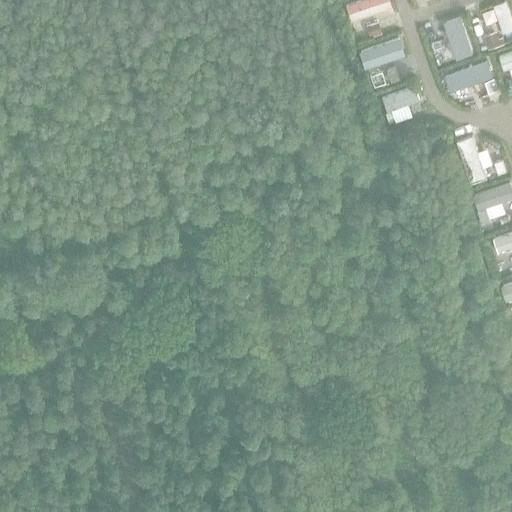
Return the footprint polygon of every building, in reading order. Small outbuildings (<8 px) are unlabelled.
[(351,19),(391,5),(389,0),(353,0),(345,3),(351,19)] [(511,30),(511,25),(504,2),(492,6),(502,34),(511,30)] [(472,54),(460,17),(442,23),(454,59),(472,54)] [(488,50),(503,45),(501,38),(498,39),(496,33),(483,36),(488,50)] [(367,65),(405,52),(399,36),(361,49),(367,65)] [(511,68),(511,51),(497,57),(502,72),(511,68)] [(447,92),(492,77),(486,60),(441,75),(447,92)] [(484,82),(488,94),(497,91),(494,79),(484,82)] [(388,109),(420,97),(414,83),(382,95),(388,109)] [(489,173),(475,130),(461,135),(474,177),(489,173)] [(511,193),(511,184),(511,181),(480,191),(483,203),(511,193)] [(511,246),(511,230),(494,236),(499,251),(511,246)] [(511,279),(502,283),(507,299),(511,297),(511,279)]
